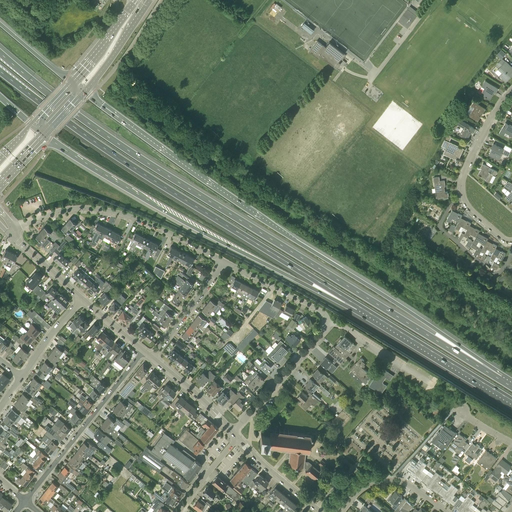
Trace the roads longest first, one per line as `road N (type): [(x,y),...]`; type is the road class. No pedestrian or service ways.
road 1 (motorway): [(498,378),(112,140),(0,52)]
road 2 (motorway): [(498,378),(84,92)]
road 3 (motorway): [(0,72),(131,166),(357,305)]
road 4 (motorway): [(55,143),(204,233),(357,305)]
road 5 (residential): [(233,431),(328,322),(225,263)]
road 6 (residential): [(225,263),(135,218),(95,208),(62,210),(12,234)]
road 7 (residential): [(24,501),(143,352)]
road 8 (residential): [(511,240),(467,208),(461,187),(511,91)]
road 9 (motorway): [(357,305),(511,401)]
road 10 (residential): [(149,358),(225,263)]
road 11 (residential): [(442,511),(398,482),(363,489),(342,511)]
